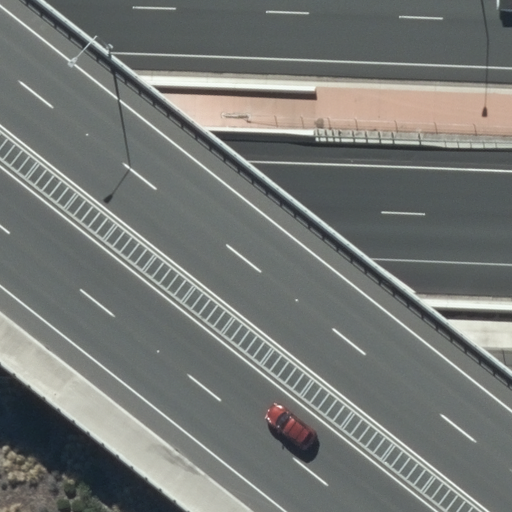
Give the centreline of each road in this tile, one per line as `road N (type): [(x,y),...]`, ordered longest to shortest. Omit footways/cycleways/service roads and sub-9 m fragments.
road 1 (secondary): [(0,62),(511,466)]
road 2 (motorway): [(0,1),(511,21)]
road 3 (motorway): [(511,217),(0,199)]
road 4 (secondary): [(364,511),(0,223)]
